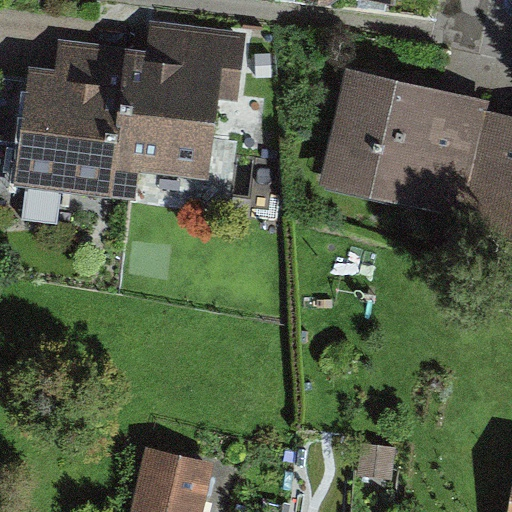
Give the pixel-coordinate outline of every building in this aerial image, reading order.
[(129,50),(115,169),(133,171),(212,180),(221,100),(240,103),(248,32),(158,22),(154,53),(129,50)] [(115,169),(129,50),(130,45),(58,36),(55,67),(29,64),(27,79),(1,75),(0,87),(0,140),(21,143),(16,184),(130,197),(133,171),(115,169)] [(491,100),(347,67),(320,184),(465,218),(489,111),(491,100)] [(511,115),(489,111),(465,218),(463,227),(511,238),(511,115)] [(203,511),(215,463),(148,447),(132,511),(203,511)]
